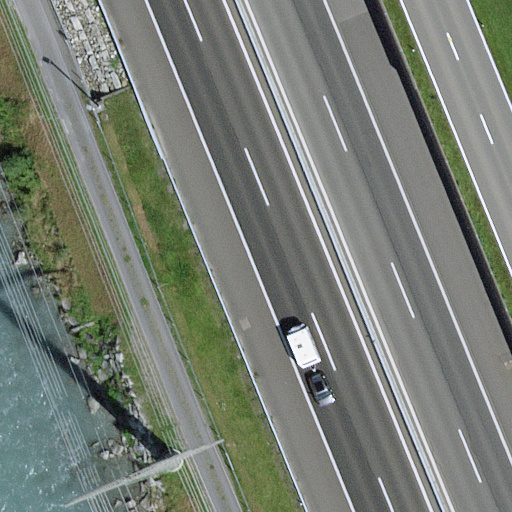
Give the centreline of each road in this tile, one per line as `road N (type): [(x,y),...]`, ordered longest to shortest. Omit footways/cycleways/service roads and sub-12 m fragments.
road 1 (motorway): [(491,511),(282,0)]
road 2 (motorway): [(183,0),(391,511)]
road 3 (track): [(232,511),(28,0)]
road 4 (primary): [(431,0),(511,197)]
